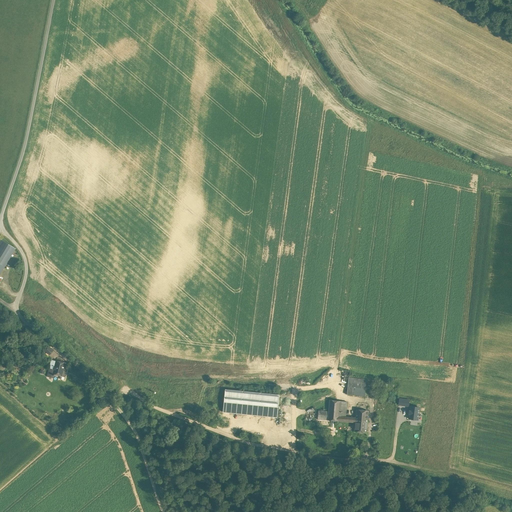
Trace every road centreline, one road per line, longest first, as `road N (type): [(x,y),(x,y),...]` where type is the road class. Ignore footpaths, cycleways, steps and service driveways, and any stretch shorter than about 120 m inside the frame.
road 1 (unclassified): [(168,511),(128,420),(13,311),(29,269),(1,222),(53,0)]
road 2 (track): [(110,398),(126,390),(248,443),(446,476)]
road 3 (track): [(335,385),(370,116)]
